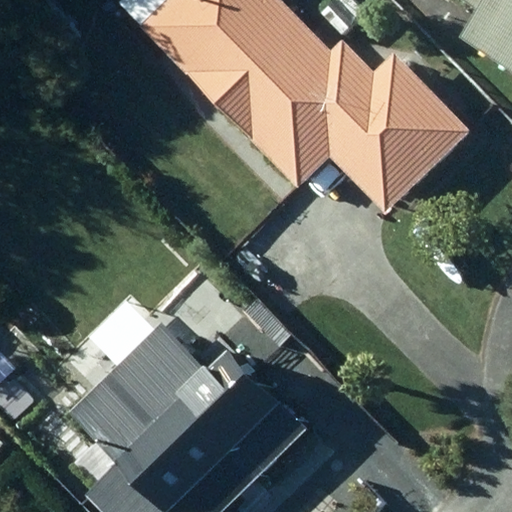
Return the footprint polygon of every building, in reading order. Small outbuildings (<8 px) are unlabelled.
[(120,0),(112,9),(292,196),(327,162),(380,218),(463,138),(388,60),(370,78),(337,45),(325,56),(271,0),(120,0)] [(347,0),(334,0),(317,15),(337,39),(362,17),(347,0)] [(511,0),(447,0),(474,18),(456,45),(511,83),(511,0)] [(118,461),(76,503),(84,511),(215,511),(242,485),(247,489),(299,437),(220,358),(196,382),(192,378),(161,409),(140,389),(93,437),(118,461)] [(0,464),(18,443),(0,428),(0,464)]
